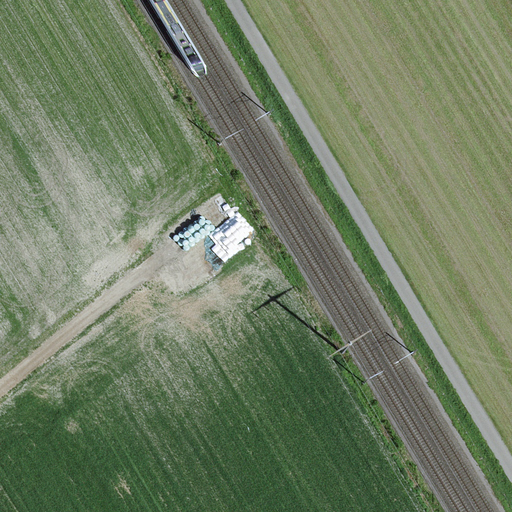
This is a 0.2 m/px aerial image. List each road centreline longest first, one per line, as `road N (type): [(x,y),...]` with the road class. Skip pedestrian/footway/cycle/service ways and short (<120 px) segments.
road 1 (track): [(511,474),(227,0)]
road 2 (track): [(0,393),(174,249)]
